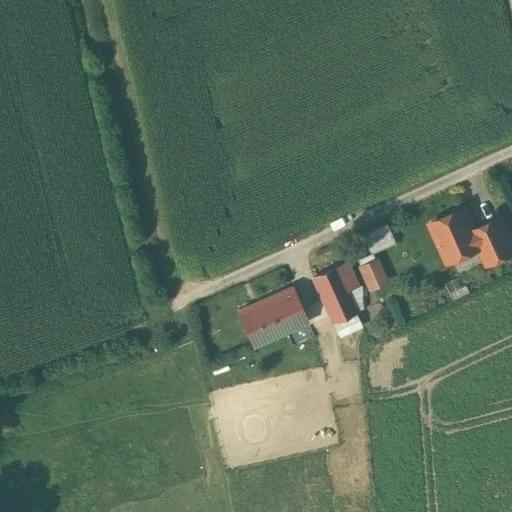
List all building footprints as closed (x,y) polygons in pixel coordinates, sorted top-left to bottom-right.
[(481,244),(474,227),(465,206),(429,221),(432,228),(432,230),(435,239),(438,240),(447,259),(478,245),(481,244)] [(481,244),(478,245),(486,262),(511,249),(511,246),(497,217),(474,227),(481,244)] [(385,222),(360,233),(369,253),(394,242),(385,222)] [(377,257),(357,265),(367,290),(388,282),(377,257)] [(347,262),(311,277),(330,323),(358,312),(348,289),(357,286),(347,262)] [(306,321),(290,286),(239,308),(254,344),(306,321)]
